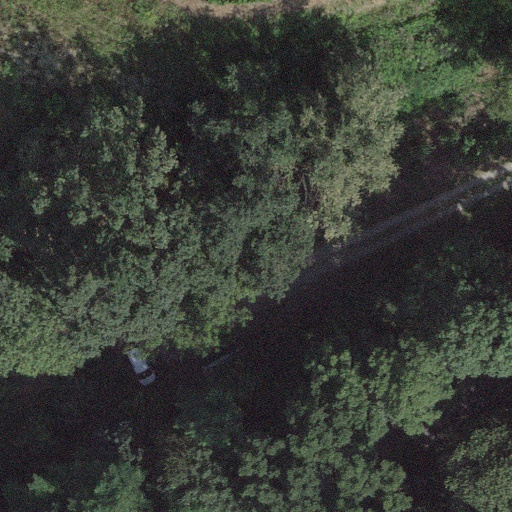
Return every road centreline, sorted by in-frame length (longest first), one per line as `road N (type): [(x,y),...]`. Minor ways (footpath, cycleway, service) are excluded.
road 1 (track): [(511,170),(99,334),(0,349)]
road 2 (tertiary): [(511,323),(275,511)]
